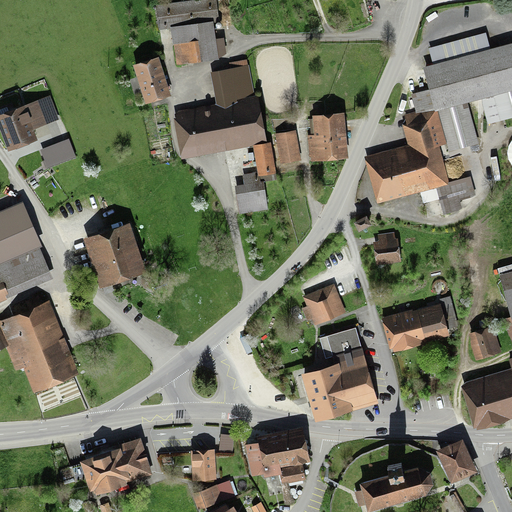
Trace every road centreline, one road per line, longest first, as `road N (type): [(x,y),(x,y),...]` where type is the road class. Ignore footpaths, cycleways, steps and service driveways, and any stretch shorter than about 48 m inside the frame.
road 1 (tertiary): [(417,0),(319,232),(281,276),(170,371)]
road 2 (secondary): [(181,411),(483,434)]
